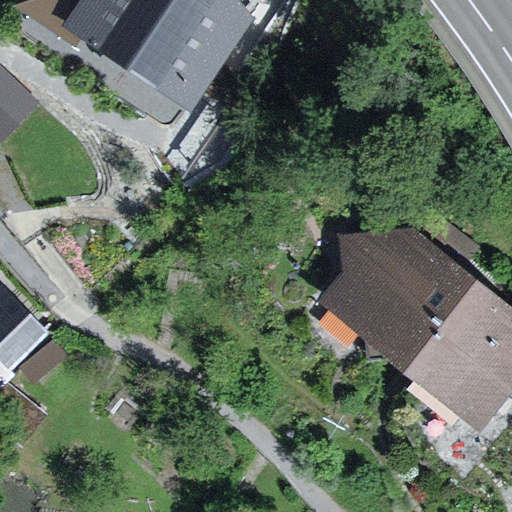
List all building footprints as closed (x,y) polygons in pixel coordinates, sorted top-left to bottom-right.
[(76,0),(66,16),(190,97),(250,5),(242,0),(76,0)] [(337,224),(340,265),(321,289),(402,356),(475,269),(415,219),(337,224)] [(511,385),(511,298),(475,269),(402,356),(481,422),(511,385)] [(65,327),(21,280),(0,298),(0,386),(22,367),(65,327)] [(37,417),(6,393),(0,399),(0,421),(20,437),(37,417)]
